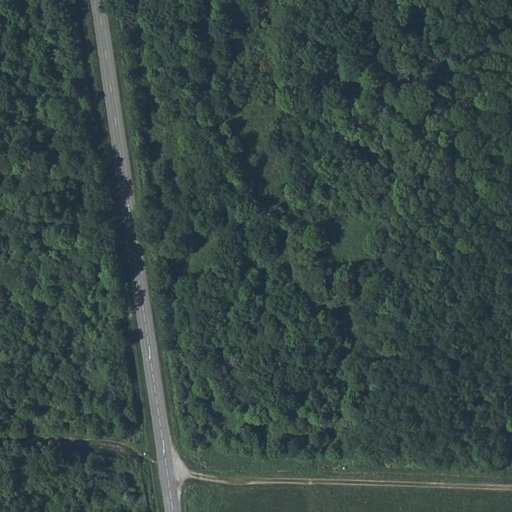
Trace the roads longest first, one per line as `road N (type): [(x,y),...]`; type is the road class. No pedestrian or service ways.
road 1 (tertiary): [(173,511),(95,0)]
road 2 (track): [(167,474),(511,486)]
